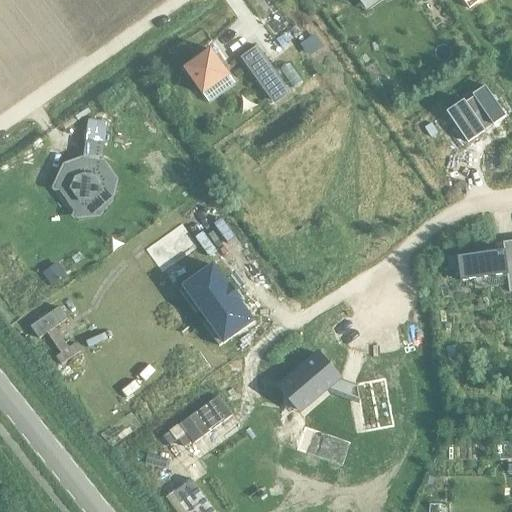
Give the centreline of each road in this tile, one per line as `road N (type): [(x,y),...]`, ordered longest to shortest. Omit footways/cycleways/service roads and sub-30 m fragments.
road 1 (residential): [(0,123),(176,0)]
road 2 (residential): [(368,274),(437,220),(511,203)]
road 3 (tertiary): [(98,511),(0,387)]
